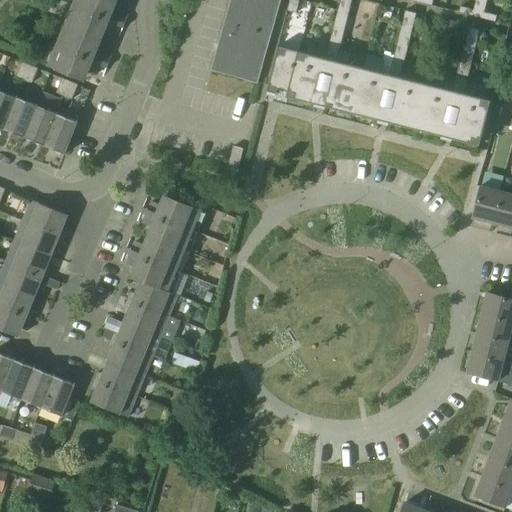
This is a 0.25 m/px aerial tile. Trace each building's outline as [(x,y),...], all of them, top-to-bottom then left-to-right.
[(73,0),(72,6),(119,25),(122,16),(121,12),(114,9),(117,0),(73,0)] [(231,0),(228,12),(211,70),(259,83),(281,0),(231,0)] [(295,0),(290,0),(287,11),(296,14),(300,1),(295,0)] [(340,0),(338,10),(326,58),(337,61),(352,0),(340,0)] [(461,6),(459,13),(496,22),(498,15),(485,12),(487,0),(476,0),(474,9),(461,6)] [(72,6),(64,26),(96,39),(101,41),(105,32),(112,35),(115,33),(119,25),(72,6)] [(389,74),(401,77),(417,13),(406,10),(389,74)] [(446,20),(444,28),(459,32),(461,23),(446,20)] [(64,26),(55,46),(103,64),(106,56),(104,52),(98,49),(101,41),(96,39),(64,26)] [(453,90),(464,93),(480,29),(470,27),(453,90)] [(55,46),(47,66),(80,80),(85,82),(89,72),(95,75),(99,73),(103,64),(55,46)] [(349,64),(337,61),(326,58),(278,47),(267,91),(338,109),(349,64)] [(17,76),(24,80),(30,65),(23,62),(17,76)] [(389,74),(349,64),(338,109),(408,127),(420,82),(401,77),(389,74)] [(30,65),(24,80),(32,83),(38,68),(30,65)] [(63,78),(57,93),(64,96),(70,81),(63,78)] [(72,99),(78,84),(70,81),(64,96),(72,99)] [(464,93),(453,90),(420,82),(408,127),(469,142),(470,137),(481,140),(492,100),(464,93)] [(511,88),(509,87),(503,98),(510,101),(511,98),(511,88)] [(16,97),(0,90),(0,128),(3,130),(16,97)] [(36,105),(16,97),(3,130),(23,138),(36,105)] [(56,114),(36,105),(23,138),(43,146),(56,114)] [(78,122),(56,114),(43,146),(64,155),(78,122)] [(228,169),(238,171),(244,148),(234,146),(228,169)] [(493,223),(501,191),(480,186),(472,217),(493,223)] [(511,193),(501,191),(493,223),(511,227),(511,193)] [(149,204),(146,212),(193,231),(201,211),(168,197),(163,195),(160,204),(153,202),(149,204)] [(30,200),(21,221),(64,238),(67,230),(62,228),(67,215),(63,213),(43,205),(30,200)] [(146,212),(142,221),(144,224),(151,227),(147,236),(152,238),(185,251),(193,231),(146,212)] [(21,221),(13,241),(46,254),(51,256),(56,244),(60,246),(64,238),(21,221)] [(133,244),(129,252),(177,271),(185,251),(152,238),(147,236),(143,245),(136,242),(133,244)] [(13,241),(5,261),(47,279),(51,270),(46,268),(51,256),(46,254),(13,241)] [(129,252),(126,261),(127,264),(131,266),(134,267),(130,278),(135,280),(140,282),(145,284),(168,292),(177,271),(129,252)] [(5,261),(0,273),(0,282),(30,295),(35,296),(40,284),(44,286),(47,279),(5,261)] [(0,282),(0,305),(31,319),(34,311),(30,309),(35,296),(30,295),(0,282)] [(130,292),(127,301),(169,318),(178,296),(168,292),(145,284),(140,282),(135,294),(130,292)] [(210,303),(213,294),(208,292),(204,301),(210,303)] [(511,297),(489,292),(483,312),(511,319),(511,297)] [(129,310),(124,322),(129,324),(161,337),(169,318),(127,301),(124,308),(129,310)] [(0,305),(0,330),(13,336),(18,338),(24,324),(28,326),(31,319),(0,305)] [(511,319),(483,312),(478,332),(509,340),(511,329),(511,319)] [(114,332),(111,341),(153,358),(161,337),(129,324),(124,322),(119,334),(114,332)] [(509,340),(478,332),(473,351),(504,359),(509,340)] [(113,350),(107,362),(113,365),(145,378),(153,358),(111,341),(108,348),(113,350)] [(499,380),(504,359),(473,351),(468,372),(499,380)] [(175,352),(171,362),(194,371),(198,361),(175,352)] [(0,391),(1,392),(14,360),(0,353),(0,391)] [(34,368),(14,360),(1,392),(21,400),(34,368)] [(98,373),(95,380),(137,397),(145,378),(113,365),(107,362),(103,374),(98,373)] [(54,376),(34,368),(21,400),(41,408),(54,376)] [(54,376),(41,408),(63,417),(63,416),(73,420),(80,402),(74,400),(70,398),(76,384),(54,376)] [(96,390),(91,403),(96,405),(128,418),(137,397),(95,380),(92,388),(96,390)] [(511,421),(505,419),(498,438),(511,443),(511,421)] [(32,435),(30,445),(43,449),(46,439),(49,427),(36,424),(32,435)] [(176,441),(180,431),(171,427),(167,437),(176,441)] [(30,445),(32,435),(19,431),(16,441),(30,445)] [(511,443),(498,438),(491,457),(511,465),(511,443)] [(511,465),(491,457),(483,476),(511,486),(511,465)] [(0,470),(0,491),(2,492),(8,473),(0,470)] [(506,508),(511,490),(511,486),(483,476),(475,496),(506,508)] [(99,511),(102,505),(90,502),(87,511),(99,511)] [(401,511),(424,511),(425,510),(405,502),(401,511)]
